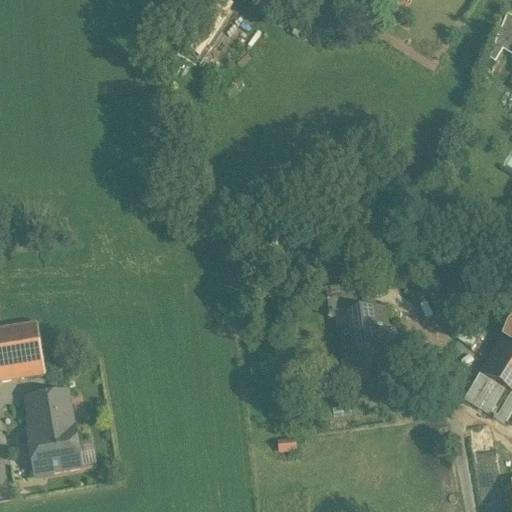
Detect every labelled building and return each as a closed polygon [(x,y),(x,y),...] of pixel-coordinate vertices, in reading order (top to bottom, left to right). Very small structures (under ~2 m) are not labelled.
[(216,0),(205,0),(179,42),(202,57),(233,11),(216,0)] [(381,0),(399,11),(405,0),(381,0)] [(511,19),(508,18),(496,47),(511,57),(511,19)] [(327,294),(361,289),(353,231),(319,235),(327,294)] [(331,322),(339,321),(339,319),(364,316),(361,289),(327,294),(331,322)] [(364,316),(339,319),(339,321),(348,380),(393,374),(386,313),(364,316)] [(511,326),(481,377),(511,396),(511,326)] [(37,327),(0,332),(0,384),(45,377),(37,327)] [(507,426),(511,417),(511,396),(481,377),(466,401),(507,426)] [(67,397),(30,404),(36,438),(31,439),(37,477),(81,470),(75,432),(73,432),(67,397)]
